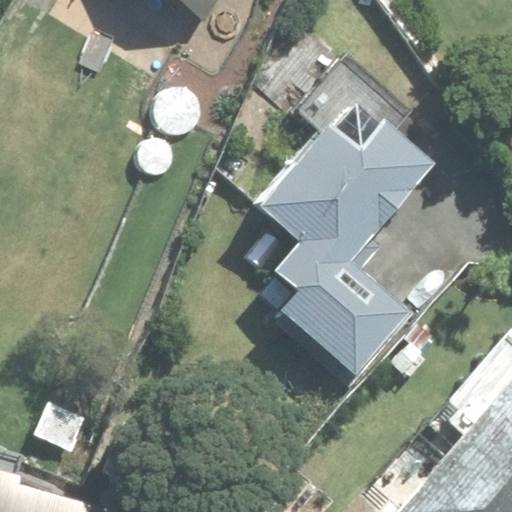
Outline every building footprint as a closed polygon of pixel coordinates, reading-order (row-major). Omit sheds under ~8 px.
[(140,0),(194,33),(213,0),(140,0)] [(266,334),(343,395),(404,318),(356,280),(375,256),(369,252),(421,185),(369,144),(345,173),(313,147),(245,233),(256,242),(240,263),(257,278),(274,256),(284,265),(258,297),(282,315),(266,334)] [(511,511),(511,392),(510,391),(404,511),(511,511)] [(158,442),(117,426),(100,475),(140,490),(158,442)] [(293,473),(261,511),(327,511),(333,506),(293,473)] [(0,511),(37,511),(0,503),(0,511)]
